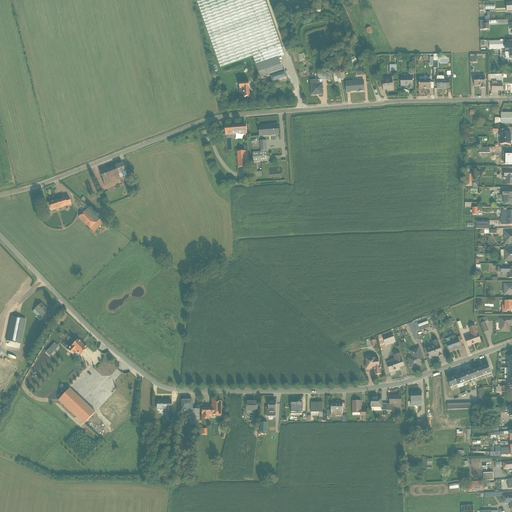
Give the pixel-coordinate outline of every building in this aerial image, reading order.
[(279,80),(286,77),(280,59),(286,56),(266,0),(198,0),(222,67),(254,56),(261,79),(277,73),(279,80)] [(483,21),(477,21),(477,30),(487,30),(487,13),(485,13),(485,17),(483,17),(483,21)] [(486,50),(502,49),(501,40),(486,40),(486,50)] [(481,89),(488,89),(487,78),(475,78),(475,87),(481,87),(481,89)] [(409,91),(415,91),(415,79),(401,79),(402,88),(409,88),(409,91)] [(384,92),(395,91),(394,80),(383,81),(384,92)] [(311,95),(324,95),(323,81),(311,81),(311,95)] [(347,93),(366,92),(365,81),(346,82),(347,93)] [(420,91),(432,91),(432,81),(420,81),(420,91)] [(438,91),(451,91),(451,81),(438,81),(438,91)] [(494,83),(495,81),(489,81),(489,92),(500,92),(501,83),(494,83)] [(511,115),(501,115),(501,126),(511,125),(511,115)] [(226,136),(248,134),(247,123),(225,125),(226,136)] [(260,137),(280,136),(279,125),(260,127),(260,137)] [(506,133),(500,133),(500,146),(511,146),(511,135),(506,135),(506,133)] [(257,139),(257,150),(250,151),(250,160),(264,160),(264,139),(257,139)] [(235,149),(235,166),(245,166),(245,149),(235,149)] [(511,152),(501,152),(501,158),(505,158),(505,167),(511,166),(511,152)] [(105,184),(120,178),(116,165),(100,171),(105,184)] [(51,210),(71,204),(69,195),(48,202),(51,210)] [(75,217),(91,231),(100,222),(84,207),(75,217)] [(511,226),(511,210),(503,210),(503,226),(511,226)] [(509,278),(511,277),(511,266),(502,267),(502,273),(509,273),(509,278)] [(503,313),(511,312),(511,301),(506,301),(506,306),(503,306),(503,313)] [(45,319),(51,312),(42,303),(35,310),(45,319)] [(11,316),(7,341),(22,344),(26,318),(11,316)] [(511,325),(511,318),(501,318),(501,332),(510,333),(511,326),(511,325)] [(154,325),(168,339),(172,335),(157,321),(154,325)] [(411,340),(415,338),(409,322),(405,323),(411,340)] [(426,322),(415,324),(417,331),(427,329),(426,322)] [(469,348),(482,343),(476,326),(469,329),(472,336),(466,339),(469,348)] [(391,333),(379,334),(380,337),(376,337),(377,346),(382,345),(382,344),(392,343),(391,333)] [(81,356),(88,349),(78,338),(67,349),(73,355),(76,352),(81,356)] [(450,353),(463,348),(459,339),(447,344),(450,353)] [(432,360),(445,355),(439,340),(433,343),(434,345),(428,348),(432,360)] [(412,368),(426,363),(420,348),(410,351),(412,356),(408,358),(412,368)] [(401,370),(400,367),(405,365),(401,353),(394,355),(395,358),(390,360),(391,362),(387,363),(390,373),(401,370)] [(375,375),(382,374),(381,359),(377,359),(377,357),(366,358),(367,365),(365,365),(366,370),(374,369),(375,375)] [(487,375),(493,373),(489,365),(483,367),(487,375)] [(487,375),(483,367),(478,369),(481,378),(487,375)] [(475,380),(481,378),(478,369),(472,371),(475,380)] [(475,380),(472,371),(467,374),(470,382),(475,380)] [(464,384),(470,382),(467,374),(461,376),(464,384)] [(464,384),(461,376),(455,378),(459,386),(464,384)] [(453,389),(459,386),(455,378),(450,380),(453,389)] [(84,424),(95,412),(69,388),(58,400),(84,424)] [(474,403),(444,404),(444,410),(481,410),(480,389),(474,389),(474,403)] [(412,405),(423,405),(423,392),(411,392),(412,405)] [(391,410),(401,410),(401,395),(390,395),(391,410)] [(371,407),(383,407),(383,398),(371,398),(371,407)] [(165,421),(171,421),(172,400),(156,399),(156,409),(165,409),(165,421)] [(182,409),(193,409),(193,399),(181,399),(182,409)] [(210,416),(222,416),(222,400),(211,400),(211,407),(202,407),(202,419),(210,419),(210,416)] [(247,413),(258,413),(258,401),(247,401),(247,413)] [(269,414),(277,415),(278,401),(270,401),(269,414)] [(352,413),(361,413),(362,401),(352,401),(352,413)] [(292,414),(303,414),(303,402),(292,402),(292,414)] [(311,412),(323,412),(323,402),(311,402),(311,412)] [(331,417),(343,417),(343,402),(331,402),(331,417)] [(502,417),(511,416),(511,407),(502,408),(502,417)] [(426,419),(417,419),(417,428),(426,428),(426,419)] [(507,457),(507,448),(497,449),(497,446),(492,447),(492,452),(486,452),(486,458),(507,457)] [(503,470),(511,468),(511,461),(503,463),(503,470)] [(490,472),(481,472),(481,481),(490,480),(490,472)] [(504,510),(511,509),(511,495),(503,496),(504,510)]
